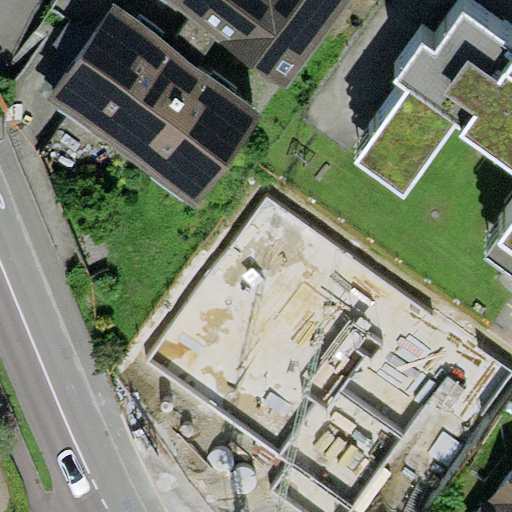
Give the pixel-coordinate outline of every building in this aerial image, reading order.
[(264,91),(135,0),(103,0),(46,77),(197,183),(264,91)] [(198,0),(289,65),(335,0),(198,0)] [(511,27),(471,0),(442,0),(354,134),(408,171),(444,116),(511,163),(511,181),(490,219),(511,234),(511,27)] [(383,316),(271,243),(201,347),(311,420),(334,382),(383,316)] [(456,369),(383,316),(334,382),(407,436),(456,369)] [(511,511),(511,444),(463,511),(511,511)]
